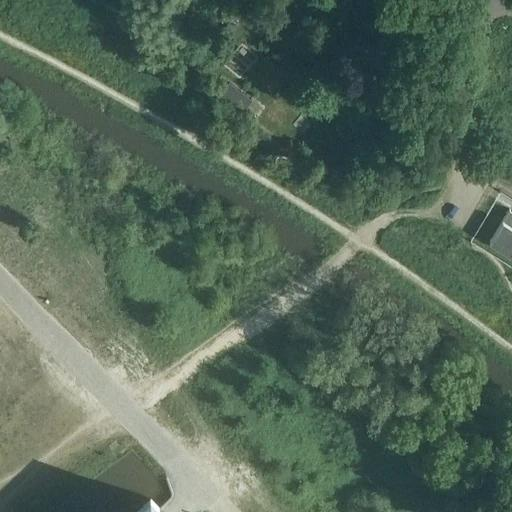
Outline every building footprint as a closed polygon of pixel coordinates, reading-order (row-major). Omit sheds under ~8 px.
[(228,80),(221,92),(248,108),(255,97),(228,80)] [(491,240),(489,242),(510,254),(511,250),(511,211),(510,210),(509,210),(503,220),(502,222),(491,240)] [(108,446),(111,451),(118,447),(115,442),(108,446)] [(36,500),(30,505),(33,509),(39,504),(36,500)] [(160,511),(159,511),(151,502),(140,511),(160,511)]
